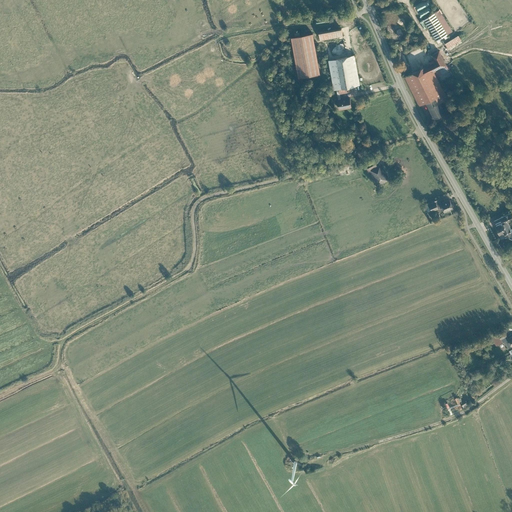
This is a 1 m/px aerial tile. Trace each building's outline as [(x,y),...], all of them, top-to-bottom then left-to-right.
[(428,11),(426,7),(419,12),(421,16),(428,11)] [(440,8),(421,19),(434,41),(452,30),(440,8)] [(342,19),(317,23),(320,39),(345,35),(342,19)] [(311,33),(291,37),(299,77),(319,74),(311,33)] [(459,35),(444,43),(447,47),(461,39),(459,35)] [(430,63),(404,75),(418,105),(426,101),(434,117),(446,112),(441,100),(448,97),(438,76),(449,71),(439,50),(430,54),(433,60),(430,62),(430,63)] [(355,54),(328,59),(333,89),(338,88),(339,93),(353,91),(352,85),(360,84),(355,54)] [(351,96),(338,99),(339,109),(352,106),(351,96)] [(380,161),(364,168),(373,187),(388,181),(380,161)] [(450,199),(439,200),(444,213),(455,207),(450,199)] [(502,240),(509,237),(509,239),(511,239),(511,229),(511,230),(508,223),(511,221),(511,212),(501,217),(503,222),(496,225),(502,240)]
